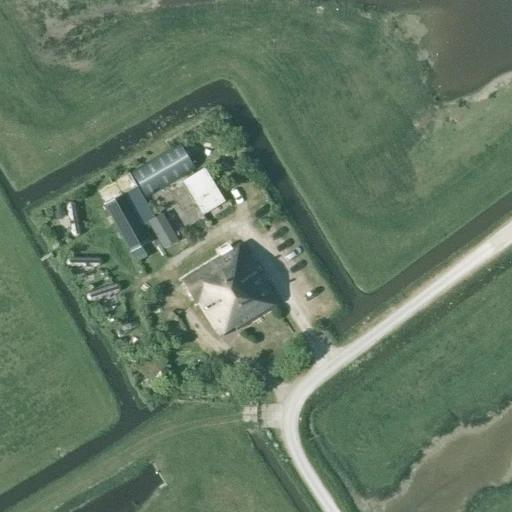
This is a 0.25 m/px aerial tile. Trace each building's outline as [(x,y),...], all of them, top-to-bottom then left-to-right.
[(179,144),(131,170),(147,198),(195,168),(179,144)] [(204,168),(181,181),(202,215),(225,201),(204,168)] [(130,173),(97,191),(131,253),(150,241),(142,227),(149,223),(155,219),(130,173)] [(67,204),(67,206),(72,235),(73,236),(74,237),(75,237),(76,238),(78,237),(79,237),(80,236),(81,235),(81,233),(76,205),(75,204),(74,202),(73,202),(72,201),(70,201),(69,202),(68,203),(67,204)] [(155,219),(149,223),(162,245),(164,248),(178,240),(176,237),(162,214),(155,219)] [(241,245),(183,277),(195,299),(199,297),(218,332),(232,324),(235,328),(275,306),(241,245)] [(66,261),(66,262),(66,264),(67,266),(68,266),(69,267),(98,267),(100,266),(101,266),(102,264),(102,263),(102,262),(102,261),(101,259),(100,258),(99,258),(70,258),(68,258),(67,259),(66,260),(66,261)] [(86,296),(86,298),(86,299),(87,300),(89,301),(90,302),(92,302),(119,293),(120,292),(121,290),(121,289),(121,288),(121,287),(120,285),(119,284),(118,284),(116,284),(89,293),(88,294),(87,295),(86,296)]
